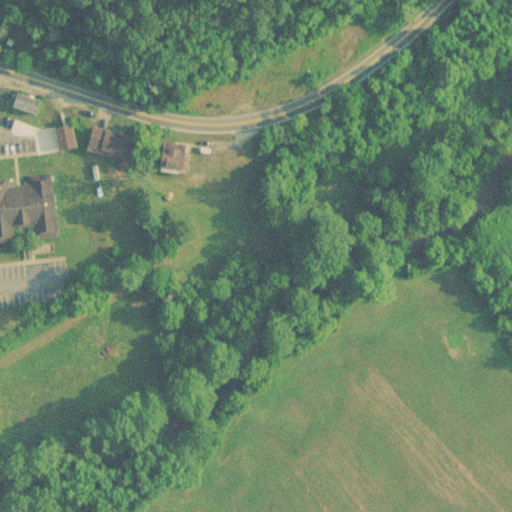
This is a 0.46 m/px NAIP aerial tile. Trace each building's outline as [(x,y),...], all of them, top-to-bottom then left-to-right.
[(37,114),(41,103),(16,95),(13,106),(37,114)] [(77,148),(72,125),(57,129),(62,151),(77,148)] [(90,148),(135,158),(140,137),(95,127),(90,148)] [(160,147),(160,174),(189,174),(189,147),(160,147)] [(0,179),(0,243),(18,241),(17,230),(36,228),(37,237),(54,235),(46,174),(28,176),(29,184),(12,186),(12,178),(0,179)]
